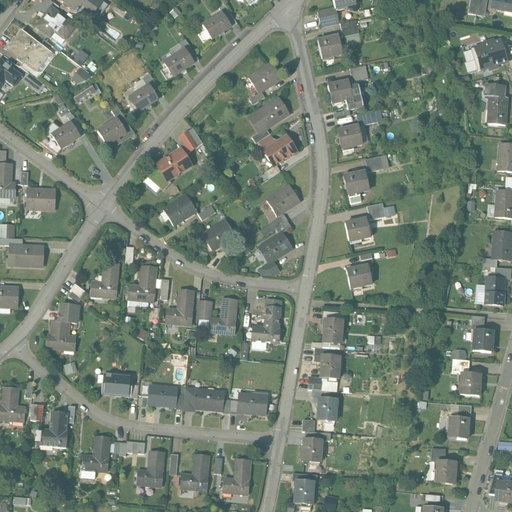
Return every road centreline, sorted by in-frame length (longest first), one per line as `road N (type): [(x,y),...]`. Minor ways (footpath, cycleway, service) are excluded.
road 1 (residential): [(278,441),(129,427),(74,401),(9,345)]
road 2 (residential): [(305,292),(320,174),(288,3)]
road 3 (residential): [(288,3),(167,121),(100,209)]
road 4 (residential): [(305,292),(206,273),(100,209)]
road 5 (residential): [(100,209),(9,345)]
road 6 (residential): [(471,511),(511,360)]
road 7 (residential): [(278,441),(305,292)]
road 8 (residential): [(100,209),(0,132)]
